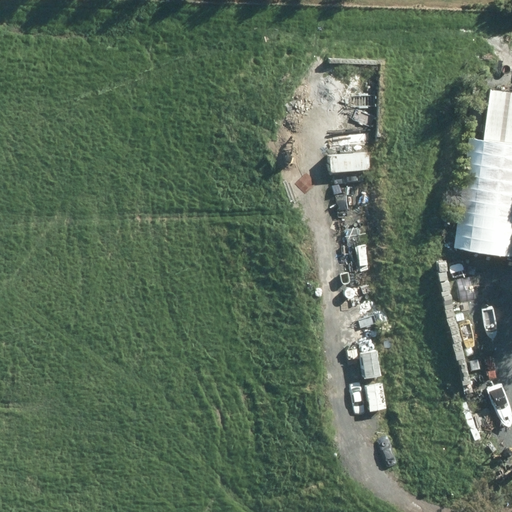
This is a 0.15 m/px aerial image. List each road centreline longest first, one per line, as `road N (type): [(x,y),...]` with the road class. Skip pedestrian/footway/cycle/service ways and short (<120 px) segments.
road 1 (track): [(465,511),(421,503),(359,445),(349,393),(350,108)]
road 2 (track): [(511,424),(492,288)]
